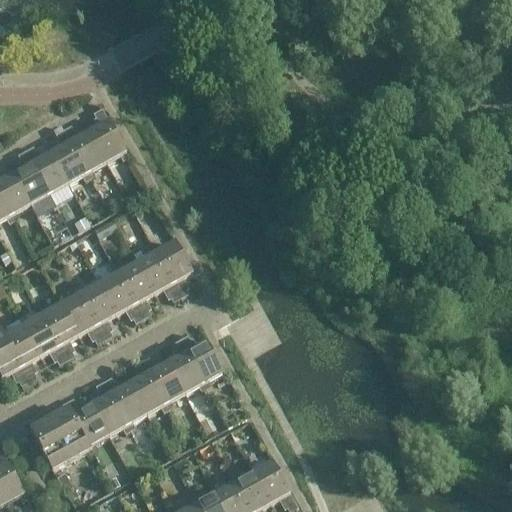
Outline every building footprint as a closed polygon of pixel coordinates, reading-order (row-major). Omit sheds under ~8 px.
[(127,158),(103,114),(94,118),(101,132),(90,138),(107,169),(121,161),(123,166),(129,163),(127,158)] [(107,169),(90,138),(79,144),(72,131),(64,135),(91,184),(97,181),(94,176),(107,169)] [(91,184),(64,135),(56,139),(64,153),(52,159),(69,190),(83,182),(86,187),(91,184)] [(69,190),(52,159),(41,165),(34,152),(26,156),(53,205),(58,202),(56,197),(69,190)] [(53,205),(26,156),(18,160),(26,174),(14,180),(31,211),(45,203),(48,208),(53,205)] [(31,211),(14,180),(3,187),(0,181),(0,199),(15,226),(24,221),(21,217),(31,211)] [(15,226),(0,199),(0,228),(7,224),(10,229),(15,226)] [(194,279),(177,248),(162,256),(160,252),(155,254),(181,303),(189,299),(182,285),(194,279)] [(181,303),(155,254),(149,257),(152,262),(138,269),(155,300),(166,294),(174,308),(181,303)] [(155,300),(138,269),(125,277),(122,272),(117,275),(144,324),(151,320),(144,306),(155,300)] [(144,324),(117,275),(112,278),(114,283),(100,291),(117,321),(128,315),(136,328),(144,324)] [(0,319),(14,311),(0,288),(0,319)] [(117,321),(100,291),(86,298),(84,294),(78,297),(105,345),(113,341),(106,327),(117,321)] [(105,345),(78,297),(73,300),(76,304),(62,312),(79,342),(90,336),(98,350),(105,345)] [(79,342),(62,312),(48,319),(46,315),(41,318),(68,366),(75,362),(68,348),(79,342)] [(68,366),(41,318),(35,320),(38,325),(24,333),(41,363),(52,357),(60,371),(68,366)] [(41,363),(24,333),(11,340),(5,329),(0,331),(0,333),(30,387),(37,383),(30,369),(41,363)] [(30,387),(0,333),(0,380),(2,384),(14,378),(22,391),(30,387)] [(224,379),(208,348),(195,355),(188,341),(180,345),(207,394),(212,391),(210,387),(224,379)] [(207,394),(180,345),(172,349),(180,363),(169,369),(186,400),(199,392),(202,397),(207,394)] [(186,400),(169,369),(158,375),(150,362),(142,366),(169,415),(175,412),(172,407),(186,400)] [(169,415),(142,366),(134,370),(142,384),(131,390),(148,421),(162,413),(164,418),(169,415)] [(148,421),(131,390),(119,396),(112,383),(104,387),(131,436),(136,433),(134,429),(148,421)] [(131,436),(104,387),(96,391),(104,405),(93,411),(110,442),(123,434),(126,439),(131,436)] [(110,442),(93,411),(81,417),(74,404),(66,408),(69,414),(92,454),(93,457),(99,454),(96,450),(110,442)] [(92,454),(69,414),(31,435),(34,442),(27,446),(34,459),(41,455),(53,476),(92,454)] [(25,500),(1,455),(0,455),(0,500),(6,511),(19,503),(22,508),(27,505),(25,500)] [(298,511),(274,468),(274,469),(271,464),(266,467),(269,471),(255,479),(272,510),(283,504),(286,511),(298,511)] [(74,493),(66,478),(58,482),(66,497),(74,493)] [(268,511),(272,510),(255,479),(241,487),(238,482),(233,485),(247,511),(268,511)] [(247,511),(233,485),(228,488),(231,493),(217,500),(222,511),(247,511)] [(222,511),(217,500),(203,508),(200,504),(195,507),(197,511),(222,511)]
